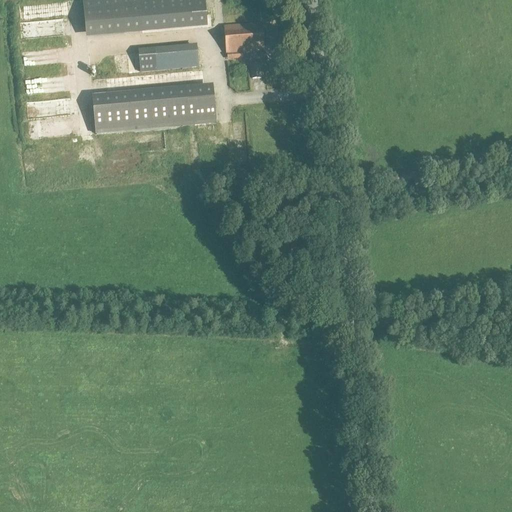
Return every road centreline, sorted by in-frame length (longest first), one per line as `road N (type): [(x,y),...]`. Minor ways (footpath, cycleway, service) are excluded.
road 1 (tertiary): [(369,511),(335,194)]
road 2 (track): [(352,347),(282,337),(282,313),(225,233),(201,167)]
road 3 (tertiary): [(335,194),(313,0)]
road 4 (unclassified): [(335,194),(511,154)]
